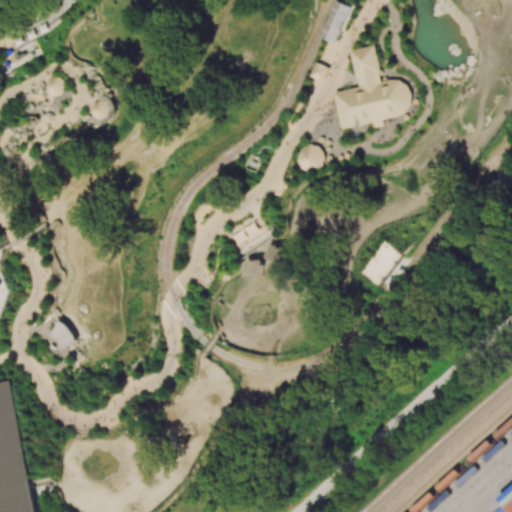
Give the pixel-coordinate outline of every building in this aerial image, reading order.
[(336,0),(322,36),(337,43),(353,7),(337,0),(336,0)] [(36,39),(5,54),(8,60),(0,64),(6,76),(14,72),(12,69),(44,54),(36,39)] [(376,45),(352,51),(358,75),(358,77),(360,76),(362,87),(356,88),(335,93),(340,113),(342,124),(343,130),(369,124),(375,123),(376,128),(387,126),(386,121),(400,117),(409,113),(414,104),(415,95),(410,86),(402,81),(393,80),(384,82),(381,73),(383,73),(382,69),(376,45)] [(320,146),(316,144),(312,144),(308,145),(304,147),(301,151),(300,155),(299,159),(301,163),(303,167),(306,169),(310,171),(314,171),(318,170),(322,168),(325,165),(325,163),(326,161),(327,157),(326,152),(323,149),(320,146)] [(63,317),(60,322),(54,334),(58,337),(62,341),(64,347),(72,344),(82,340),(78,332),(74,326),(70,322),(63,317)] [(15,377),(0,380),(0,511),(43,511),(38,486),(37,480),(15,377)]
